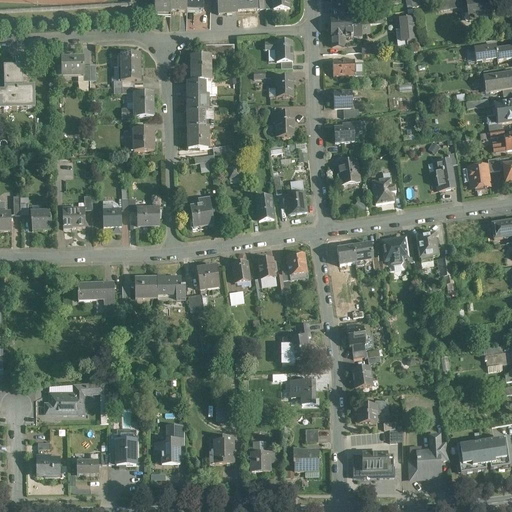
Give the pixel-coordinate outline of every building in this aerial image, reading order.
[(170,0),(154,0),(154,14),(170,15),(170,12),(170,0)] [(186,0),(170,0),(170,12),(186,13),(187,10),(186,0)] [(202,0),(186,0),(187,10),(203,11),(202,0)] [(216,0),(218,15),(237,14),(237,12),(236,0),(216,0)] [(256,0),(236,0),(237,12),(257,11),(256,0)] [(272,0),(273,10),(289,9),(288,0),(272,0)] [(462,10),(461,0),(439,0),(440,11),(462,10)] [(465,0),(468,14),(474,13),(475,20),(492,17),(489,0),(465,0)] [(382,15),(360,18),(360,35),(370,34),(369,26),(382,25),(382,15)] [(344,18),(331,18),(332,48),(344,48),(344,38),(351,37),(351,38),(353,38),(353,37),(360,37),(360,35),(360,18),(359,18),(359,17),(358,17),(358,18),(344,18)] [(413,19),(395,21),(397,49),(406,48),(406,49),(410,48),(410,42),(415,41),(413,19)] [(292,43),(274,44),(265,44),(265,52),(275,51),(276,51),(276,64),(281,63),(292,63),(292,43)] [(234,46),(202,46),(202,57),(205,57),(211,57),(234,57),(234,46)] [(474,50),(476,64),(497,61),(497,63),(511,60),(511,54),(511,49),(496,51),(496,47),(486,48),(474,50)] [(140,55),(120,56),(121,69),(141,68),(140,55)] [(202,57),(190,58),(191,83),(211,83),(211,57),(205,57),(202,57)] [(83,59),(61,59),(61,67),(62,67),(62,76),(63,76),(84,76),(83,59)] [(354,62),(333,63),(333,77),(354,77),(354,62)] [(25,67),(4,68),(4,86),(0,86),(0,112),(35,112),(34,89),(23,89),(22,68),(25,68),(25,67)] [(141,68),(121,69),(121,83),(122,83),(133,83),(141,83),(141,68)] [(497,71),(483,73),(484,79),(483,79),(486,79),(498,77),(497,71)] [(265,72),(253,72),(254,80),(265,80),(265,72)] [(511,74),(498,77),(486,79),(487,88),(489,87),(490,94),(502,92),(511,90),(511,74)] [(293,78),(275,79),(276,99),(293,98),(293,78)] [(191,83),(187,83),(187,97),(207,96),(204,96),(204,84),(211,84),(211,83),(191,83)] [(511,90),(502,92),(503,99),(511,97),(511,90)] [(352,93),(334,93),(334,110),(352,109),(352,93)] [(153,95),(135,95),(135,112),(123,112),(123,119),(153,118),(153,95)] [(207,96),(187,97),(188,113),(205,112),(208,112),(207,96)] [(488,101),(466,104),(467,111),(489,108),(488,101)] [(511,103),(495,106),(498,125),(498,126),(501,125),(511,123),(511,103)] [(358,111),(343,112),(344,120),(359,119),(358,111)] [(205,112),(188,113),(188,128),(208,128),(214,128),(214,121),(205,121),(205,112)] [(294,114),(271,115),(272,124),(275,124),(276,139),(295,138),(294,114)] [(353,125),(342,126),(342,129),(334,129),(335,144),(354,143),(353,133),(360,132),(360,125),(353,125)] [(208,128),(188,128),(188,151),(208,150),(208,128)] [(143,131),(133,131),(134,153),(154,152),(153,131),(143,131)] [(502,131),(489,133),(490,139),(504,137),(504,135),(503,131),(502,131)] [(225,148),(213,150),(214,157),(226,155),(225,148)] [(362,151),(349,153),(350,159),(363,158),(362,151)] [(456,155),(448,157),(449,162),(450,162),(451,168),(457,167),(456,155)] [(214,157),(194,160),(195,166),(215,163),(214,157)] [(499,160),(488,162),(489,174),(501,172),(499,160)] [(356,161),(338,164),(341,185),(359,182),(356,161)] [(449,162),(434,165),(438,193),(455,191),(451,168),(450,162),(449,162)] [(511,164),(502,166),(505,185),(511,184),(511,164)] [(484,168),(463,171),(464,184),(473,183),(474,190),(489,188),(488,179),(485,180),(485,177),(487,176),(487,174),(487,172),(486,171),(484,171),(484,168)] [(238,169),(228,170),(230,180),(240,179),(238,169)] [(279,177),(273,178),(276,196),(282,195),(279,177)] [(390,178),(383,179),(383,182),(372,184),(376,206),(394,204),(392,195),(395,194),(395,189),(391,189),(390,178)] [(217,214),(215,193),(208,194),(209,200),(212,215),(217,214)] [(304,194),(286,197),(286,202),(285,202),(286,209),(287,209),(288,217),(306,214),(304,194)] [(92,198),(84,199),(84,211),(84,212),(85,212),(93,211),(92,198)] [(270,199),(256,201),(258,215),(258,216),(258,221),(259,221),(259,223),(273,221),(270,199)] [(199,207),(190,209),(193,231),(214,227),(212,215),(209,200),(198,201),(199,207)] [(121,213),(112,213),(112,209),(103,209),(103,213),(103,230),(121,230),(121,213)] [(159,210),(137,211),(138,228),(151,227),(151,229),(159,229),(159,210)] [(84,212),(65,212),(65,220),(63,220),(63,232),(72,231),(72,230),(85,230),(85,212),(84,212)] [(50,214),(31,215),(31,225),(32,225),(32,233),(33,233),(33,231),(42,231),(42,232),(51,232),(51,219),(50,219),(50,214)] [(5,215),(0,215),(0,233),(11,233),(11,215),(5,215)] [(511,223),(492,226),(494,241),(511,239),(511,243),(511,244),(506,245),(506,246),(511,244),(511,223)] [(430,236),(416,239),(419,261),(420,261),(421,265),(432,263),(432,260),(438,259),(437,253),(440,252),(439,244),(436,244),(436,241),(435,235),(430,236)] [(405,240),(382,243),(385,263),(390,262),(390,266),(393,268),(401,267),(403,264),(402,260),(407,260),(408,260),(406,247),(405,240)] [(370,245),(353,248),(355,265),(356,268),(365,266),(365,264),(372,263),(373,262),(372,260),(370,245)] [(412,246),(406,247),(408,260),(407,260),(408,265),(415,264),(412,246)] [(353,248),(337,250),(339,267),(355,265),(353,248)] [(304,255),(286,257),(290,282),(297,281),(296,277),(307,275),(304,255)] [(378,259),(372,260),(373,262),(372,263),(373,272),(380,271),(378,259)] [(272,260),(257,262),(260,280),(275,278),(276,278),(272,260)] [(450,261),(442,262),(444,278),(453,277),(450,261)] [(247,263),(232,265),(234,278),(233,278),(234,283),(235,285),(250,283),(247,263)] [(372,263),(365,264),(365,266),(366,273),(373,272),(372,263)] [(216,268),(196,271),(200,292),(200,295),(201,295),(200,292),(207,291),(207,288),(219,286),(216,268)] [(511,269),(500,271),(501,277),(511,276),(511,269)] [(282,277),(276,278),(275,278),(278,296),(285,295),(284,293),(283,283),(282,277)] [(453,277),(444,278),(445,286),(454,285),(453,277)] [(181,279),(165,280),(165,278),(157,278),(157,280),(157,298),(176,298),(176,302),(185,302),(185,289),(181,289),(181,279)] [(154,280),(147,281),(147,280),(134,281),(135,301),(158,300),(157,298),(157,280),(154,280)] [(103,286),(78,287),(78,303),(104,302),(103,286)] [(114,286),(103,286),(104,302),(104,318),(115,317),(114,286)] [(242,294),(235,295),(237,306),(244,305),(242,294)] [(201,296),(194,297),(197,313),(204,312),(201,296)] [(194,297),(188,298),(190,314),(197,313),(194,297)] [(308,325),(297,327),(299,337),(299,340),(308,339),(310,338),(308,325)] [(363,326),(356,327),(357,330),(346,331),(349,349),(352,349),(352,354),(364,352),(365,352),(364,348),(366,348),(365,339),(370,338),(369,328),(364,329),(363,326)] [(308,339),(299,340),(299,337),(287,339),(288,347),(286,347),(286,348),(282,348),(282,355),(282,365),(294,365),(294,361),(311,358),(308,339)] [(511,348),(482,350),(484,364),(487,363),(486,358),(511,355),(511,354),(511,348)] [(364,352),(352,354),(353,361),(365,359),(364,352)] [(511,355),(486,358),(487,363),(487,367),(511,363),(511,353),(511,354),(511,355)] [(379,358),(367,360),(368,366),(380,364),(379,358)] [(369,368),(353,370),(355,391),(372,388),(369,368)] [(313,383),(291,384),(291,400),(313,399),(313,383)] [(101,385),(74,387),(74,396),(83,396),(83,397),(101,396),(101,385)] [(74,396),(50,396),(50,407),(46,407),(46,417),(83,416),(83,397),(83,396),(74,396)] [(375,403),(375,406),(359,406),(359,424),(376,424),(376,417),(387,417),(387,406),(387,402),(385,402),(385,403),(375,403)] [(241,410),(227,411),(227,423),(242,423),(241,410)] [(395,424),(383,425),(384,432),(389,432),(395,431),(395,424)] [(184,428),(166,428),(166,446),(154,446),(155,457),(161,457),(161,461),(162,461),(162,466),(175,466),(175,467),(177,467),(176,454),(175,454),(175,448),(184,448),(184,428)] [(318,431),(305,431),(306,436),(305,436),(305,440),(306,440),(306,444),(318,444),(318,431)] [(395,431),(389,432),(390,444),(402,444),(402,431),(395,431)] [(446,445),(440,446),(439,437),(429,438),(430,454),(421,454),(421,448),(409,449),(410,465),(410,481),(441,480),(440,472),(441,472),(441,470),(440,470),(440,464),(449,463),(446,445)] [(232,439),(221,439),(221,442),(214,442),(214,455),(209,455),(209,467),(233,466),(232,439)] [(506,440),(456,448),(460,476),(486,472),(486,467),(490,466),(490,471),(510,468),(506,440)] [(136,443),(116,443),(116,455),(116,467),(135,467),(135,454),(136,454),(136,443)] [(253,443),(254,455),(267,454),(267,443),(253,443)] [(318,453),(299,454),(299,453),(293,453),(293,466),(294,466),(294,474),(305,474),(305,471),(319,471),(318,453)] [(116,455),(108,455),(108,467),(116,467),(116,455)] [(279,466),(278,455),(250,456),(251,475),(270,474),(270,466),(279,466)] [(393,456),(353,456),(353,479),(393,479),(393,468),(393,456)] [(50,462),(50,460),(36,461),(36,479),(44,479),(44,480),(59,480),(59,462),(50,462)] [(98,463),(76,464),(77,478),(98,478),(98,463)]
